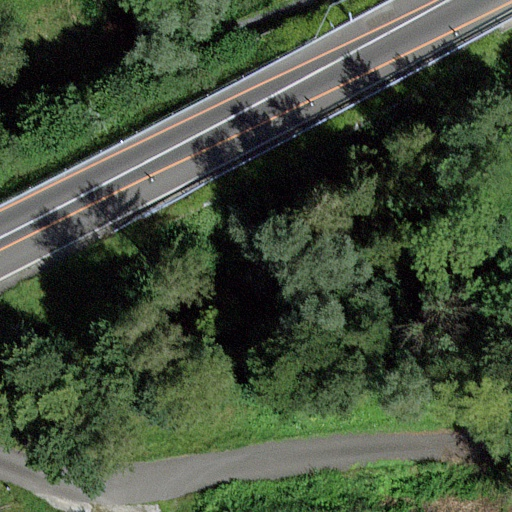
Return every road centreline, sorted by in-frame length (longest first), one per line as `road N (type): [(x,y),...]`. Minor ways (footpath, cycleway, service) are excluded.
road 1 (motorway): [(494,0),(0,258)]
road 2 (track): [(511,448),(328,454),(103,489),(0,473)]
road 3 (track): [(311,0),(0,144)]
